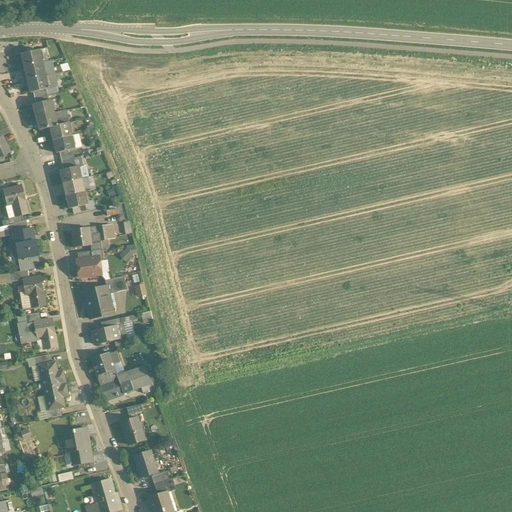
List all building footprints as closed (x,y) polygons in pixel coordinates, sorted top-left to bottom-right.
[(27,47),(14,50),(16,55),(16,56),(22,54),(28,53),(27,49),(27,47)] [(45,49),(39,50),(42,63),(48,62),(45,49)] [(28,53),(22,54),(25,67),(42,63),(39,50),(28,53)] [(48,62),(42,63),(44,71),(45,76),(54,74),(51,61),(48,62)] [(42,63),(25,67),(28,80),(45,76),(44,71),(42,63)] [(67,63),(61,65),(64,72),(70,70),(67,63)] [(64,72),(54,74),(56,80),(65,78),(64,72)] [(54,74),(45,76),(48,89),(57,87),(56,80),(54,74)] [(45,76),(28,80),(31,93),(33,92),(48,89),(45,76)] [(48,89),(33,92),(35,98),(47,95),(50,95),(48,89)] [(47,95),(35,98),(36,104),(49,101),(47,95)] [(36,104),(34,105),(37,118),(54,113),(51,100),(36,104)] [(65,111),(54,113),(57,126),(68,123),(65,111)] [(54,113),(37,118),(40,130),(51,128),(57,126),(54,113)] [(57,126),(51,128),(54,140),(72,136),(68,123),(57,126)] [(79,134),(72,136),(75,149),(82,147),(79,134)] [(72,136),(54,140),(57,153),(60,153),(72,150),(75,149),(72,136)] [(0,157),(10,152),(3,138),(3,137),(0,138),(0,157)] [(72,150),(60,153),(61,158),(74,155),(72,150)] [(74,155),(61,158),(62,164),(75,161),(74,158),(74,155)] [(75,161),(76,167),(79,166),(83,166),(81,157),(74,158),(75,161)] [(62,164),(64,170),(76,167),(75,161),(62,164)] [(64,170),(61,170),(64,184),(71,182),(82,179),(81,179),(81,177),(79,167),(79,166),(76,167),(64,170)] [(85,166),(83,166),(79,167),(81,177),(87,175),(85,166)] [(87,178),(81,179),(82,179),(85,192),(91,191),(87,178)] [(82,179),(71,182),(64,184),(67,196),(85,192),(82,179)] [(22,186),(4,191),(11,218),(16,217),(22,216),(29,214),(29,213),(28,213),(25,201),(26,201),(22,186)] [(85,192),(67,196),(69,208),(72,208),(85,205),(88,204),(87,204),(85,192)] [(85,205),(72,208),(74,214),(86,211),(85,205)] [(22,216),(16,217),(11,218),(8,219),(9,225),(13,224),(23,221),(22,216)] [(23,221),(13,224),(15,232),(28,230),(26,221),(23,221)] [(107,225),(98,226),(100,241),(101,241),(109,240),(108,232),(107,225)] [(98,226),(89,228),(91,246),(90,246),(91,252),(102,250),(101,241),(100,241),(98,226)] [(89,228),(72,230),(74,248),(90,246),(91,246),(89,228)] [(28,230),(15,232),(17,245),(19,258),(25,257),(38,255),(33,229),(28,230)] [(109,240),(101,241),(102,250),(110,249),(109,240)] [(102,250),(91,252),(92,259),(98,258),(99,262),(104,261),(102,250)] [(131,255),(126,250),(121,254),(126,259),(131,255)] [(91,252),(78,254),(79,261),(92,259),(91,252)] [(38,255),(25,257),(26,264),(39,262),(38,255)] [(79,261),(77,261),(79,278),(89,277),(91,278),(95,278),(96,276),(96,275),(101,275),(99,262),(98,258),(92,259),(79,261)] [(104,261),(99,262),(101,275),(109,274),(107,261),(104,261)] [(39,262),(26,264),(27,271),(28,271),(40,269),(39,262)] [(27,271),(14,273),(16,282),(23,280),(29,279),(28,271),(27,271)] [(124,276),(105,281),(106,287),(107,287),(109,294),(117,292),(127,290),(126,284),(124,276)] [(29,279),(23,280),(25,292),(25,295),(30,294),(33,308),(46,306),(43,292),(44,292),(41,277),(29,279)] [(144,285),(136,287),(138,297),(146,295),(145,292),(144,285)] [(106,287),(84,292),(90,319),(113,314),(112,308),(109,297),(109,294),(107,287),(106,287)] [(20,293),(22,310),(33,308),(30,294),(25,295),(25,292),(20,293)] [(39,313),(25,316),(26,323),(27,325),(35,323),(34,323),(41,322),(39,313)] [(25,316),(17,317),(19,325),(26,323),(25,316)] [(130,316),(121,319),(122,324),(131,323),(130,316)] [(41,322),(34,323),(35,323),(37,338),(42,337),(45,350),(57,348),(55,334),(53,319),(41,322)] [(121,319),(102,323),(103,329),(115,326),(122,324),(121,319)] [(35,323),(27,325),(26,323),(19,325),(22,343),(38,341),(37,338),(35,323)] [(122,324),(115,326),(118,340),(126,338),(124,330),(122,324)] [(103,329),(93,331),(96,345),(118,340),(115,326),(103,329)] [(131,328),(124,330),(126,338),(126,340),(134,338),(131,328)] [(108,345),(109,350),(127,346),(126,340),(108,345)] [(116,352),(110,354),(113,364),(119,362),(117,356),(116,352)] [(109,353),(91,359),(99,380),(107,378),(109,383),(119,380),(117,376),(113,364),(110,354),(109,353)] [(49,355),(34,358),(36,367),(39,366),(38,366),(50,363),(49,355)] [(50,363),(38,366),(39,366),(42,381),(43,388),(43,389),(67,383),(64,370),(58,371),(56,362),(50,363)] [(36,367),(32,368),(35,382),(42,381),(39,366),(36,367)] [(146,366),(117,376),(119,380),(128,377),(133,391),(141,388),(152,384),(146,366)] [(128,377),(119,380),(109,383),(107,378),(99,380),(106,401),(133,391),(128,377)] [(67,383),(43,389),(45,396),(48,411),(60,409),(66,408),(64,399),(70,397),(67,384),(67,383)] [(152,384),(141,388),(143,393),(154,390),(152,384)] [(42,414),(46,413),(45,411),(48,411),(45,396),(39,397),(42,414)] [(150,403),(142,405),(144,411),(152,409),(150,403)] [(142,405),(127,408),(129,416),(144,411),(142,405)] [(60,409),(48,411),(45,411),(46,413),(47,419),(62,416),(60,409)] [(138,418),(122,423),(129,445),(145,440),(138,418)] [(30,426),(22,427),(23,434),(30,433),(30,426)] [(84,429),(65,432),(68,453),(71,452),(88,449),(84,429)] [(165,448),(158,450),(160,457),(167,454),(165,448)] [(88,449),(71,452),(72,459),(74,459),(75,464),(90,461),(88,449)] [(151,451),(134,456),(141,478),(153,474),(158,473),(151,451)] [(72,472),(58,475),(60,483),(73,480),(72,472)] [(167,472),(154,476),(153,474),(156,484),(169,480),(170,480),(167,472)] [(1,475),(4,487),(10,486),(7,473),(1,475)] [(110,480),(92,485),(97,503),(99,511),(113,511),(122,510),(118,493),(114,495),(110,480)] [(169,480),(156,484),(159,491),(171,487),(169,480)] [(167,493),(160,495),(150,498),(151,502),(150,503),(152,511),(173,511),(167,493)] [(99,511),(97,503),(86,506),(87,511),(99,511)]
